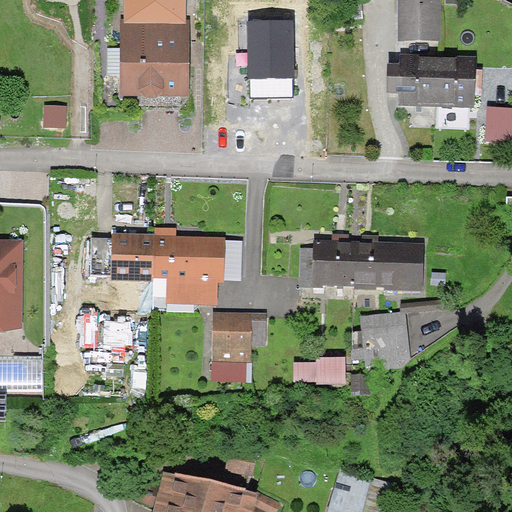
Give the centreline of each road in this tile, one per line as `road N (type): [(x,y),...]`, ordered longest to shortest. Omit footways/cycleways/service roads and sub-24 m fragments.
road 1 (residential): [(0,159),(511,175)]
road 2 (residential): [(0,458),(77,475),(114,511)]
